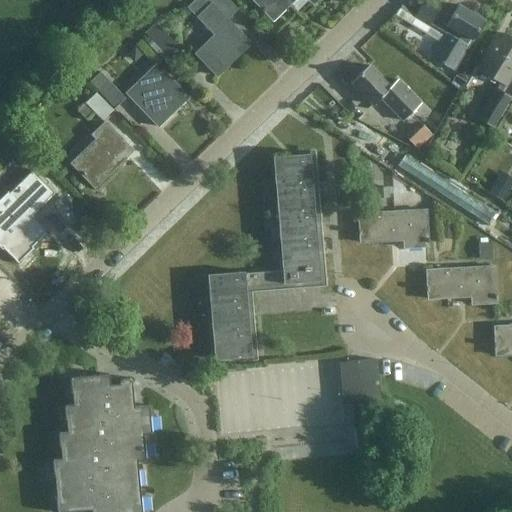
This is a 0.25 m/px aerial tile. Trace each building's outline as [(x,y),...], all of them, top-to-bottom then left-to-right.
[(249,43),(226,19),(235,9),(226,0),(195,0),(188,7),(214,35),(195,54),(216,75),(249,43)] [(307,0),(313,6),(318,0),(251,0),(272,21),(294,0),(307,0)] [(453,70),(483,20),(458,5),(451,17),(437,9),(442,2),(438,0),(423,0),(414,15),(445,33),(430,57),(453,70)] [(144,33),(169,59),(180,48),(155,23),(144,33)] [(479,118),(492,126),(510,97),(501,92),(511,73),(511,38),(504,34),(501,40),(497,37),(478,69),(500,82),(496,89),(479,118)] [(134,62),(142,54),(134,46),(126,53),(134,62)] [(188,97),(170,79),(156,64),(146,73),(150,77),(130,97),(158,126),(188,97)] [(465,81),(471,70),(461,64),(455,74),(465,81)] [(390,88),(368,65),(351,82),(373,105),(380,98),(403,122),(421,104),(398,80),(390,88)] [(125,98),(100,71),(89,82),(114,109),(125,98)] [(85,103),(94,112),(101,120),(112,110),(96,93),(85,103)] [(86,119),(94,112),(85,103),(78,110),(86,119)] [(71,162),(95,187),(132,151),(105,122),(93,134),(96,138),(71,162)] [(423,124),(409,139),(420,149),(434,133),(423,124)] [(320,281),(317,249),(309,154),(272,157),(282,270),(244,273),(243,272),(207,274),(214,359),(251,357),(245,286),(283,283),(283,284),(320,281)] [(17,200),(0,216),(0,244),(4,248),(5,247),(20,262),(36,245),(35,244),(51,229),(35,213),(56,192),(34,169),(10,192),(17,200)] [(502,202),(511,184),(511,176),(501,170),(487,193),(502,202)] [(377,198),(389,197),(388,186),(376,187),(377,198)] [(392,197),(405,196),(404,186),(391,186),(392,197)] [(426,210),(392,211),(393,240),(403,240),(403,248),(428,246),(426,210)] [(393,240),(392,211),(358,213),(359,242),(393,240)] [(439,236),(454,236),(453,223),(439,224),(439,236)] [(479,260),(493,259),(492,242),(477,244),(479,260)] [(493,266),(460,268),(461,297),(470,296),(471,304),(495,303),(493,266)] [(461,297),(460,268),(426,270),(427,299),(461,297)] [(511,354),(511,325),(493,326),(495,355),(511,354)] [(377,426),(375,403),(375,401),(379,400),(375,359),(347,362),(351,403),(352,405),(356,448),(375,446),(373,426),(377,426)] [(174,374),(194,387),(203,373),(184,360),(174,374)] [(108,374),(70,377),(73,404),(64,405),(67,431),(58,432),(61,458),(53,459),(57,511),(64,511),(91,510),(91,511),(141,511),(137,461),(145,460),(143,434),(151,433),(149,405),(134,407),(131,380),(129,378),(121,379),(119,381),(119,384),(109,385),(108,374)]
